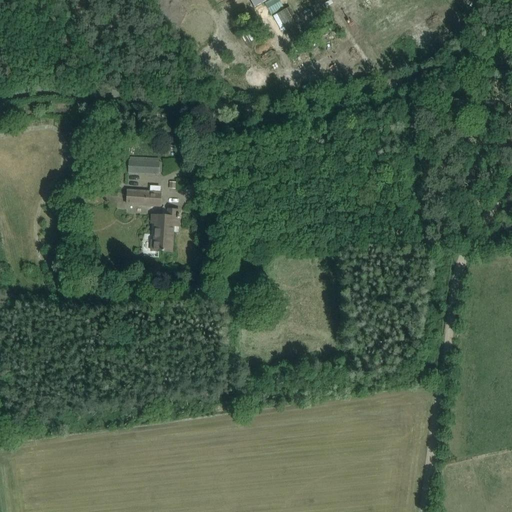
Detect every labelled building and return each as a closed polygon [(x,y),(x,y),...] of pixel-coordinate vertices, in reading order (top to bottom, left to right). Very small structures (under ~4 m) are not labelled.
[(291,8),(278,15),(273,17),(281,31),(284,29),(290,39),(303,32),(291,8)] [(87,166),(86,153),(75,154),(76,166),(87,166)] [(159,161),(147,160),(128,160),(128,173),(158,174),(159,161)] [(160,193),(127,191),(127,204),(159,206),(160,193)] [(179,228),(179,218),(179,214),(179,211),(168,210),(168,217),(156,216),(155,226),(155,242),(153,242),(152,252),(173,253),(175,227),(179,228)] [(207,283),(191,284),(191,292),(208,291),(207,283)]
